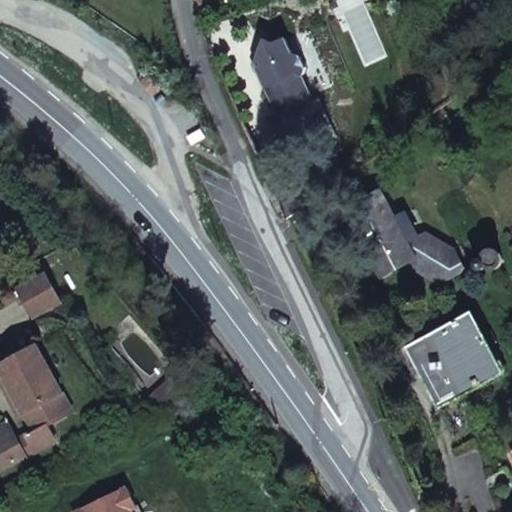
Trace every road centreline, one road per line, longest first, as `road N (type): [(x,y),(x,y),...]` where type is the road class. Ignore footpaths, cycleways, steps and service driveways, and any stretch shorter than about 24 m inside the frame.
road 1 (secondary): [(0,75),(176,233),(331,453)]
road 2 (unclassified): [(331,453),(344,422),(345,389),(319,321),(262,223),(188,38),(183,0)]
